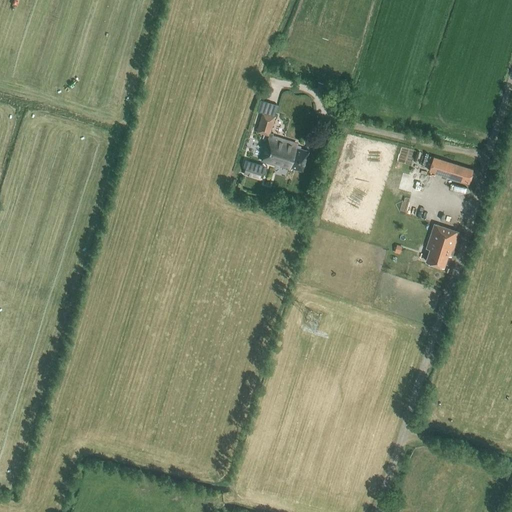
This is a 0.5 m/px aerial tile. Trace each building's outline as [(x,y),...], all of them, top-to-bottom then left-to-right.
[(269,135),(262,160),(303,172),(309,151),(296,147),(297,145),(271,138),(272,134),(270,133),(274,117),(262,113),(257,131),(269,135)] [(473,171),(433,159),(429,173),(469,186),(473,171)] [(260,178),(262,170),(247,166),(245,173),(260,178)] [(444,267),(447,255),(451,257),(458,232),(434,224),(427,248),(430,249),(426,262),(444,267)] [(418,274),(390,264),(385,277),(413,287),(415,282),(418,274)]
